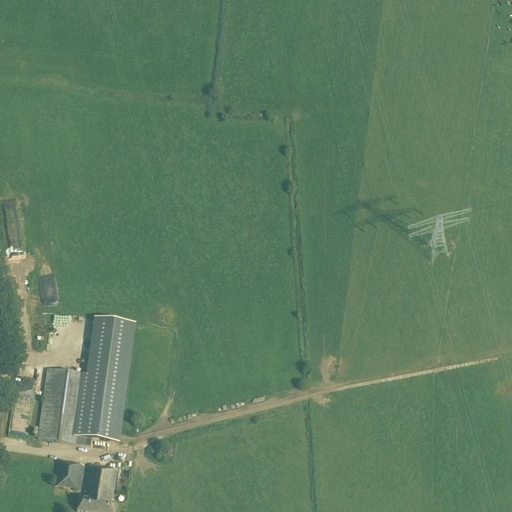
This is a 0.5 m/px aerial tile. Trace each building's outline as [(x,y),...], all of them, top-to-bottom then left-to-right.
[(17,288),(32,284),(31,278),(16,282),(17,288)] [(90,376),(81,446),(90,447),(91,439),(117,443),(133,324),(95,319),(88,376),(90,376)] [(90,376),(88,376),(47,371),(37,440),(81,446),(90,376)] [(23,379),(22,390),(28,391),(30,380),(23,379)] [(81,491),(83,467),(57,464),(55,488),(81,491)] [(111,508),(117,472),(89,468),(85,499),(80,498),(77,511),(116,511),(117,509),(111,508)]
